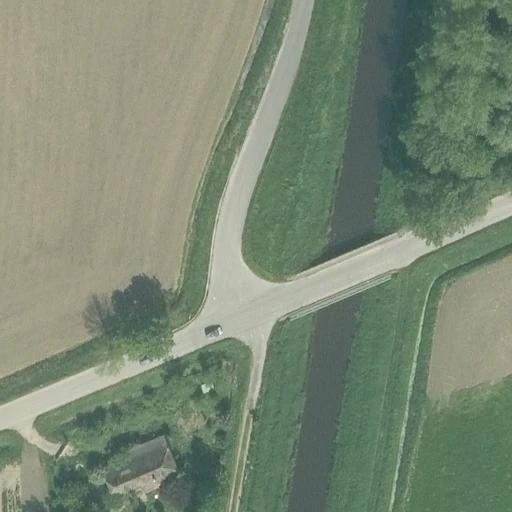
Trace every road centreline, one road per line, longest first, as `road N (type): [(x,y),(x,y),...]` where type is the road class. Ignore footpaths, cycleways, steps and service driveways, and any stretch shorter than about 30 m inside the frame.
road 1 (unclassified): [(306,0),(232,211),(231,274),(244,317)]
road 2 (tertiary): [(511,204),(244,317)]
road 3 (tertiary): [(244,317),(0,420)]
road 4 (track): [(233,511),(257,344),(244,317)]
